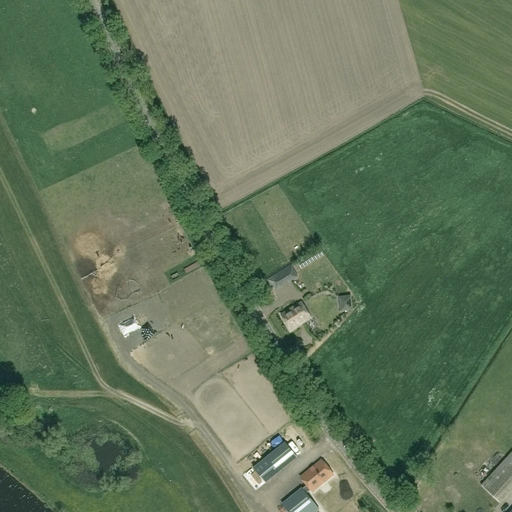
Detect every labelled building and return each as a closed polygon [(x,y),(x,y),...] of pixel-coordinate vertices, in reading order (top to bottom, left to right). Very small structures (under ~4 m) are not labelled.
[(298,278),(291,266),(285,269),(292,281),(298,278)] [(349,291),(336,295),(343,312),(355,307),(349,291)] [(311,318),(302,302),(281,315),(290,330),(311,318)] [(285,442),(253,468),(265,482),(297,457),(285,442)] [(511,460),(508,457),(481,486),(499,502),(511,487),(511,460)] [(313,490),(334,474),(322,460),(302,476),(313,490)] [(306,493),(311,490),(307,485),(302,489),(302,488),(282,504),(288,511),(315,511),(319,509),(306,493)]
